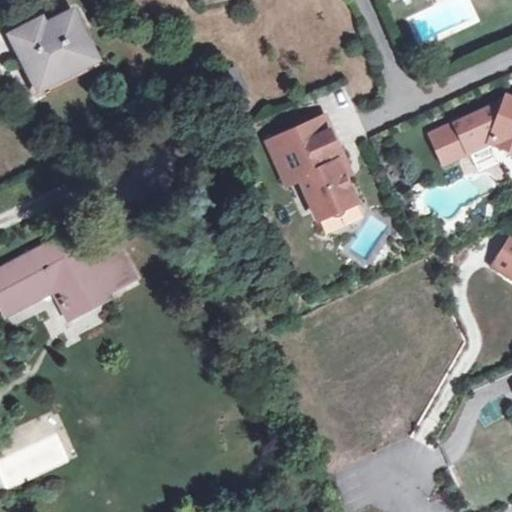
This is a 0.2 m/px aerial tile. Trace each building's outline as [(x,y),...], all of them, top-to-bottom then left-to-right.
[(12,34),(34,77),(52,68),(57,80),(96,59),(73,11),(35,31),(32,24),(12,34)] [(39,89),(57,80),(52,68),(34,77),(39,89)] [(504,103),(455,125),(467,153),(489,143),(498,147),(511,152),(511,101),(506,99),(504,103)] [(324,114),(262,143),(283,189),(300,180),(317,219),(355,202),(337,162),(343,160),(324,114)] [(455,125),(430,136),(442,164),(467,153),(455,125)] [(511,156),(511,152),(498,147),(503,161),(511,156)] [(74,251),(83,247),(73,229),(0,266),(0,309),(3,315),(56,287),(72,316),(107,299),(105,294),(137,278),(120,244),(90,259),(81,264),(74,251)] [(495,266),(506,273),(511,271),(511,241),(510,240),(495,266)] [(81,264),(90,259),(83,247),(74,251),(81,264)]
